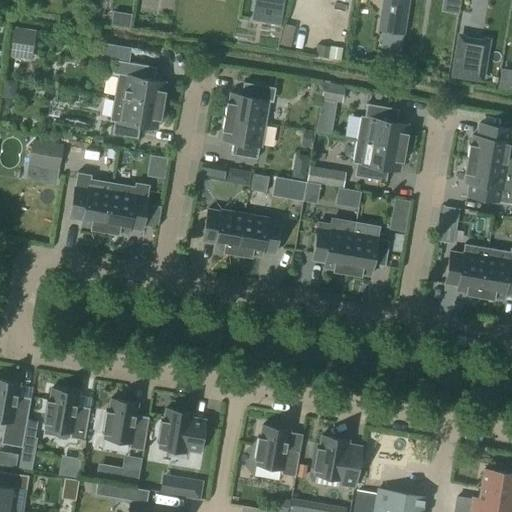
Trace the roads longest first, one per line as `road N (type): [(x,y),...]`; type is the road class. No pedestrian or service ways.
road 1 (residential): [(164,282),(50,262),(27,275),(18,346),(31,357),(238,392)]
road 2 (residential): [(238,392),(511,439)]
road 3 (residential): [(408,325),(164,282)]
road 4 (residential): [(164,282),(199,83)]
road 5 (residential): [(408,325),(436,137)]
road 6 (residential): [(238,392),(218,511)]
